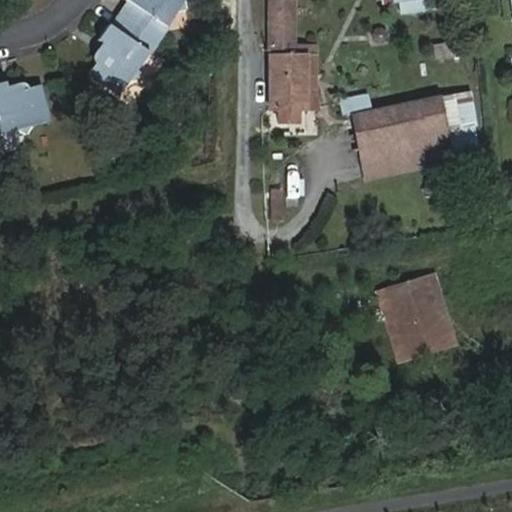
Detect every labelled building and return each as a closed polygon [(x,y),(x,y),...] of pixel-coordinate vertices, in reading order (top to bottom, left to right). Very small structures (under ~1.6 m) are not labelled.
[(123,69),(161,13),(171,13),(170,2),(170,0),(111,0),(115,4),(99,26),(91,21),(80,36),(85,41),(82,63),(76,71),(108,94),(116,80),(125,80),(123,69)] [(299,0),(265,0),(267,119),(275,119),(295,119),(320,118),(318,103),(309,103),(309,60),(301,61),(300,52),(299,0)] [(377,0),(378,8),(395,7),(395,15),(426,13),(425,0),(377,0)] [(317,60),(317,52),(300,52),(301,61),(309,60),(309,103),(318,103),(317,60)] [(3,109),(0,109),(0,128),(4,127),(14,134),(16,125),(31,121),(27,88),(18,88),(1,84),(3,109)] [(445,154),(446,158),(470,152),(458,100),(439,103),(438,102),(365,116),(362,103),(336,108),(338,122),(346,121),(357,172),(445,154)] [(295,119),(275,119),(275,132),(295,132),(295,119)] [(445,154),(357,172),(360,185),(448,167),(445,154)] [(266,219),(279,216),(277,194),(264,196),(266,219)] [(428,266),(443,331),(450,329),(435,264),(428,266)] [(386,276),(401,343),(443,331),(428,266),(386,276)] [(394,345),(401,343),(386,276),(379,278),(394,345)] [(511,370),(488,376),(490,385),(486,386),(488,400),(508,396),(511,410),(511,409),(511,370)]
